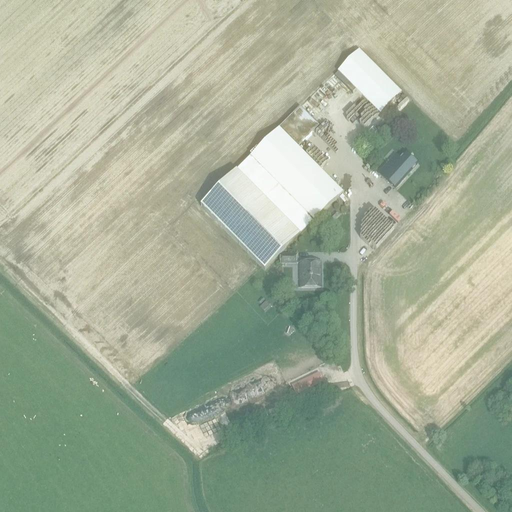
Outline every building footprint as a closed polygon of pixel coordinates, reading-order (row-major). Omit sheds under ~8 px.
[(401,94),(359,52),(338,72),(356,91),(380,115),(401,94)] [(336,186),(298,149),(319,128),(300,108),(200,207),(265,272),(343,194),(336,186)] [(396,155),(378,175),(395,190),(418,165),(405,153),(400,159),(396,155)] [(358,243),(374,257),(392,237),(376,223),(358,243)] [(283,255),(281,257),(281,265),(296,265),(296,255),(283,255)] [(303,289),(311,289),(321,289),(321,263),(301,264),(301,280),(303,280),(303,289)] [(266,313),(271,308),(266,303),(261,308),(266,313)] [(319,381),(292,392),(295,401),(323,391),(319,381)]
